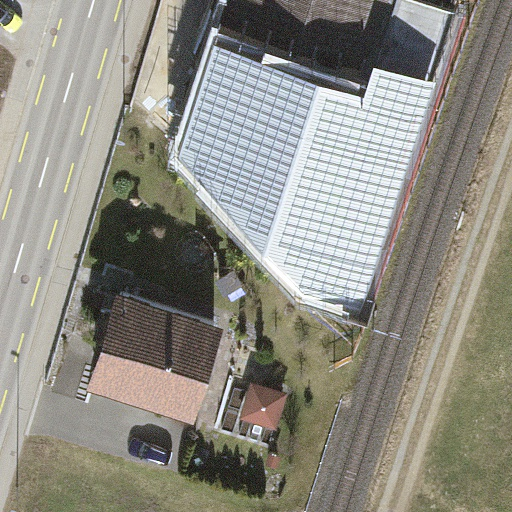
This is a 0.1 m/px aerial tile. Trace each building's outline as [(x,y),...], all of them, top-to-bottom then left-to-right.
[(392,0),(213,0),(187,79),(270,106),(233,206),(304,260),(364,280),(407,150),(349,131),(392,0)] [(235,267),(218,277),(227,292),(244,282),(235,267)] [(225,317),(119,282),(90,377),(198,410),(225,317)] [(289,390),(254,380),(243,415),(278,426),(289,390)] [(272,452),(267,462),(277,466),(281,456),(272,452)]
